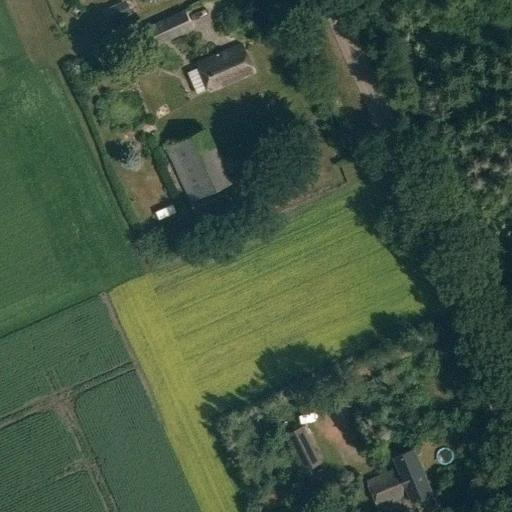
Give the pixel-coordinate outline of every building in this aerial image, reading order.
[(183,16),(147,33),(155,52),(192,35),(183,16)] [(197,66),(209,94),(254,75),(242,46),(197,66)] [(118,127),(129,125),(124,106),(113,109),(118,127)] [(207,127),(165,146),(190,201),(232,182),(207,127)] [(303,426),(284,434),(301,471),(319,463),(303,426)] [(367,484),(377,509),(408,497),(412,505),(433,497),(414,450),(394,458),(399,471),(367,484)] [(294,499),(289,486),(261,498),(266,511),(294,499)]
